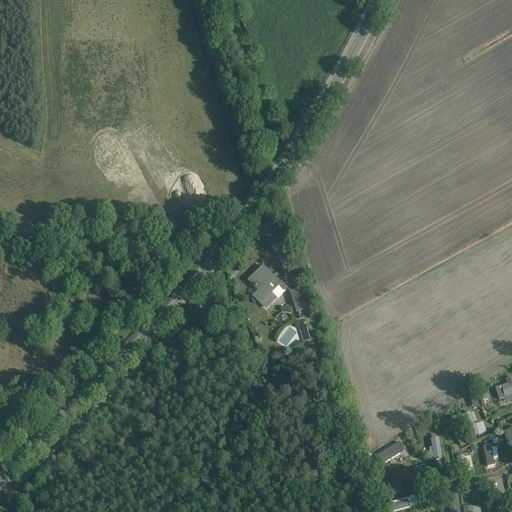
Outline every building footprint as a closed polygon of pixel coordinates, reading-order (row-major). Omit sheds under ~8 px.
[(254,298),(261,304),(272,293),(278,299),(288,289),(283,283),(283,282),(277,276),(274,279),(264,268),(250,282),(260,292),(254,298)] [(290,294),(296,314),(298,314),(299,320),(306,318),(305,312),(306,312),(300,291),(290,294)] [(508,386),(501,388),(505,399),(511,397),(511,378),(506,381),(508,386)] [(470,414),(462,417),(470,439),(478,436),(470,414)] [(432,448),(429,450),(430,460),(434,461),(434,462),(442,461),(439,440),(431,441),(432,448)] [(400,443),(378,456),(380,461),(385,464),(406,452),(403,446),(400,443)] [(491,446),(484,447),(488,467),(495,466),(494,461),(491,450),(491,446)] [(464,457),(457,458),(461,478),(468,476),(468,475),(464,459),(464,457)] [(413,469),(416,478),(423,476),(422,472),(423,472),(422,466),(413,469)] [(384,481),(377,483),(381,498),(403,493),(401,485),(386,489),(384,481)] [(391,506),(386,508),(386,511),(396,511),(409,508),(407,502),(391,506)]
